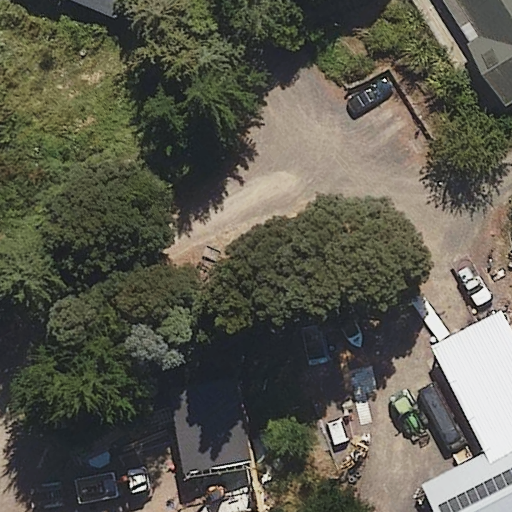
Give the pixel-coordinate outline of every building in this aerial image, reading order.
[(65,0),(114,19),(121,0),(65,0)] [(511,0),(445,0),(508,104),(511,101),(511,0)] [(430,346),(485,454),(511,440),(511,325),(503,308),(430,346)] [(183,478),(255,464),(238,375),(166,389),(183,478)] [(511,511),(511,440),(485,454),(431,481),(446,511),(511,511)]
